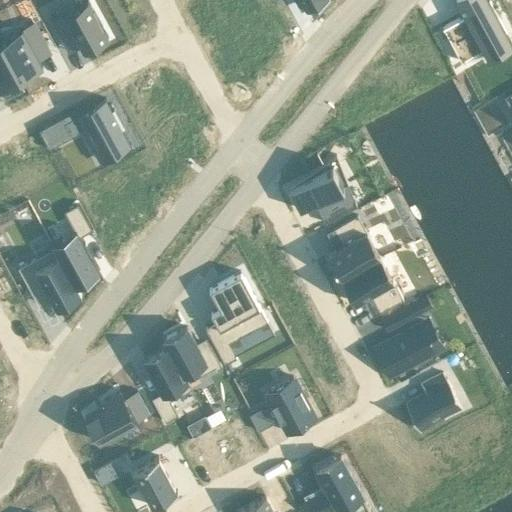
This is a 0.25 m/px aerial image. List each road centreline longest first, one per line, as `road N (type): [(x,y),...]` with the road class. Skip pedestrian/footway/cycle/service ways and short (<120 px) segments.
road 1 (residential): [(182,511),(385,404),(259,182)]
road 2 (tertiary): [(237,142),(63,363)]
road 3 (tertiary): [(63,363),(93,365),(259,182)]
road 4 (tertiary): [(259,182),(402,0)]
road 5 (residential): [(0,129),(174,32)]
road 6 (tertiary): [(364,0),(237,142)]
road 7 (residential): [(174,32),(237,142)]
road 8 (residential): [(40,400),(92,511)]
